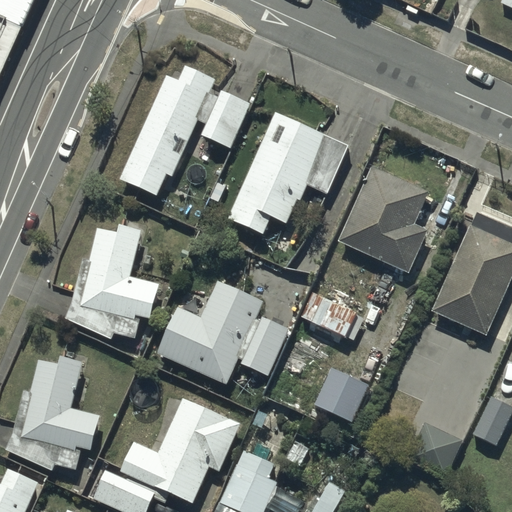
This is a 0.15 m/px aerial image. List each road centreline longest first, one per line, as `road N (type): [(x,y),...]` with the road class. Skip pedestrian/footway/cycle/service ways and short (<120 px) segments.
road 1 (residential): [(251,0),(511,116)]
road 2 (tertiary): [(89,0),(0,214)]
